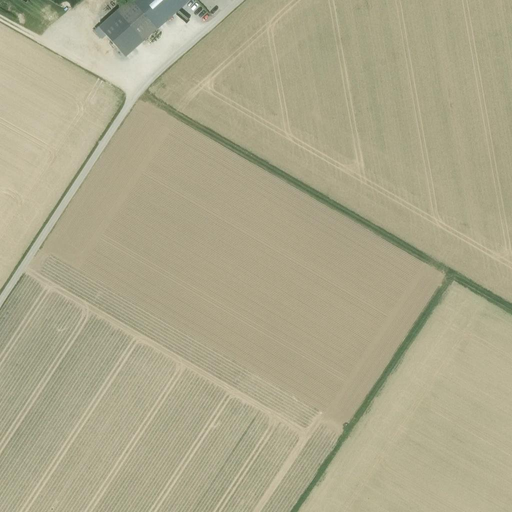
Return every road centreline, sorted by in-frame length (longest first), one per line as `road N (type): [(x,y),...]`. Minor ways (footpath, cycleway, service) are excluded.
road 1 (track): [(511,309),(137,93)]
road 2 (residential): [(239,0),(137,93),(0,301)]
road 3 (track): [(450,274),(292,511)]
road 4 (track): [(0,18),(137,93)]
